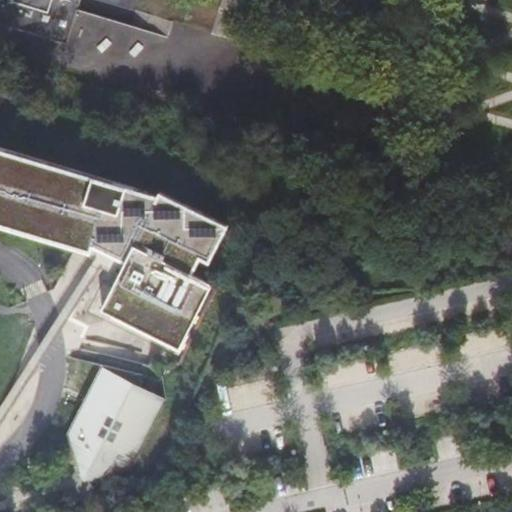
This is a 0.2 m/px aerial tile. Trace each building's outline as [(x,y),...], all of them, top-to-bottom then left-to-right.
[(0,0),(0,26),(73,49),(86,0),(0,0)] [(0,230),(92,258),(95,251),(127,267),(104,314),(115,319),(182,353),(190,338),(214,288),(195,278),(202,263),(211,268),(230,230),(162,196),(160,200),(115,186),(115,184),(0,151),(0,230)] [(127,267),(95,251),(92,258),(98,260),(94,267),(121,280),(127,267)] [(182,353),(115,319),(114,321),(183,356),(191,339),(190,338),(182,353)] [(137,393),(144,379),(105,368),(69,437),(81,476),(95,483),(134,471),(167,407),(137,393)]
